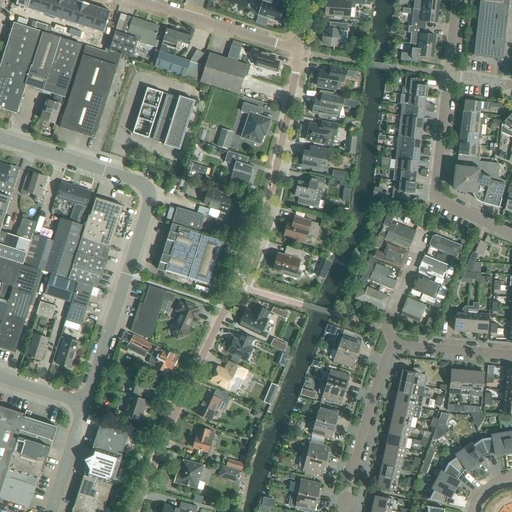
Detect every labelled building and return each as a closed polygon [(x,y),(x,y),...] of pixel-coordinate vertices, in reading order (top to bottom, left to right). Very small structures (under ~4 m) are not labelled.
[(18,0),(17,5),(28,9),(31,0),(18,0)] [(31,0),(28,9),(39,12),(43,0),(31,0)] [(43,0),(39,12),(50,16),(54,0),(43,0)] [(54,0),(50,16),(61,19),(66,0),(54,0)] [(71,0),(66,0),(61,19),(71,23),(78,2),(71,0)] [(258,15),(256,23),(266,26),(268,19),(280,22),(282,16),(280,15),(282,8),(277,6),(280,0),(279,0),(266,0),(266,3),(262,1),(258,15)] [(326,0),(325,15),(334,16),(333,19),(341,20),(341,17),(349,17),(350,8),(354,8),(355,4),(370,5),(370,0),(339,0),(339,1),(335,1),(326,0)] [(413,0),(412,9),(438,12),(439,1),(430,0),(413,0)] [(511,0),(480,0),(474,56),(498,58),(497,62),(500,63),(501,59),(500,58),(506,0),(511,0)] [(78,2),(71,23),(82,26),(89,5),(78,2)] [(89,5),(82,26),(93,30),(100,9),(89,5)] [(100,9),(93,30),(104,33),(104,34),(110,36),(114,24),(108,22),(111,13),(100,9)] [(414,10),(412,20),(412,27),(426,28),(420,27),(421,21),(437,23),(438,12),(412,9),(414,10)] [(121,35),(127,16),(121,14),(109,52),(131,59),(137,40),(127,36),(121,35)] [(156,39),(155,39),(159,27),(132,19),(128,33),(127,36),(137,40),(139,41),(139,42),(154,47),(156,39)] [(348,24),(329,22),(329,29),(328,29),(323,34),(322,41),(327,46),(334,47),(339,42),(346,43),(347,32),(348,24)] [(13,24),(0,64),(0,109),(16,114),(42,33),(13,24)] [(408,27),(407,33),(411,34),(410,44),(408,44),(413,45),(434,47),(435,36),(425,35),(426,28),(412,27),(410,27),(408,27)] [(163,38),(159,52),(166,54),(168,48),(166,48),(166,46),(179,50),(181,44),(189,47),(192,38),(166,29),(163,38)] [(65,98),(82,46),(42,33),(25,85),(65,98)] [(231,44),(226,60),(235,63),(240,47),(231,44)] [(401,53),(401,54),(400,61),(416,62),(417,56),(433,58),(434,47),(413,45),(413,48),(412,48),(411,54),(401,53)] [(159,52),(154,68),(185,78),(196,81),(201,66),(190,62),(166,54),(159,52)] [(226,60),(208,55),(200,82),(238,94),(247,67),(235,63),(226,60)] [(261,68),(276,73),(279,62),(253,55),(252,60),(262,63),(261,68)] [(59,128),(93,139),(117,67),(83,56),(59,128)] [(317,86),(335,89),(336,81),(342,82),(344,70),(331,68),(330,74),(320,72),(317,86)] [(401,94),(425,97),(427,86),(422,85),(422,79),(405,77),(404,88),(402,87),(401,94)] [(132,135),(179,150),(195,102),(147,87),(132,135)] [(343,98),(323,94),(321,100),(315,98),(312,113),(339,119),(343,98)] [(424,108),(428,108),(434,109),(434,105),(430,105),(428,103),(425,103),(425,97),(401,94),(400,105),(401,105),(407,106),(424,108)] [(343,105),(358,108),(359,101),(345,98),(343,105)] [(487,110),(487,103),(464,100),(463,111),(479,113),(480,109),(487,110)] [(60,105),(62,106),(62,104),(59,103),(59,104),(48,101),(46,108),(44,108),(40,119),(54,124),(60,105)] [(255,142),(260,143),(265,129),(266,130),(270,120),(258,117),(261,109),(244,103),(241,112),(249,114),(242,137),(246,139),(246,141),(247,142),(253,144),(255,143),(255,142)] [(424,108),(407,106),(401,105),(400,116),(423,119),(424,108)] [(462,122),(482,125),(484,125),(485,118),(479,117),(479,113),(463,111),(462,122)] [(511,136),(511,112),(502,124),(501,132),(511,136)] [(423,119),(400,116),(399,127),(421,129),(423,119)] [(320,144),(328,146),(330,138),(328,137),(329,135),(336,136),(338,125),(322,122),(321,128),(309,126),(306,139),(321,142),(320,144)] [(462,122),(460,133),(481,135),(482,125),(462,122)] [(421,129),(399,127),(398,138),(420,140),(421,129)] [(216,146),(227,149),(232,132),(222,129),(216,146)] [(460,133),(459,143),(481,146),(482,135),(481,135),(460,133)] [(347,154),(355,155),(357,135),(349,134),(347,154)] [(420,140),(398,138),(396,148),(419,151),(420,140)] [(459,143),(458,155),(479,158),(481,146),(459,143)] [(301,165),(312,167),(312,169),(320,171),(321,167),(319,166),(321,159),(325,160),(327,151),(311,148),(310,153),(304,151),(301,165)] [(396,148),(395,159),(418,162),(419,151),(396,148)] [(234,172),(232,179),(248,185),(253,171),(245,168),(248,158),(227,151),(224,162),(234,165),(232,171),(234,172)] [(482,203),(498,208),(506,182),(505,181),(502,180),(499,179),(498,177),(498,175),(498,172),(499,164),(479,162),(479,158),(458,155),(454,189),(471,191),(471,192),(472,194),(472,195),(473,196),(473,197),(475,199),(476,200),(477,201),(478,202),(480,202),(481,203),(482,203)] [(395,159),(394,170),(416,173),(418,162),(395,159)] [(0,230),(19,169),(0,163),(0,230)] [(193,164),(191,170),(203,174),(205,168),(193,164)] [(333,170),(331,178),(346,181),(348,174),(333,170)] [(393,181),(399,181),(415,183),(416,173),(394,170),(393,181)] [(41,208),(44,198),(41,197),(46,179),(33,174),(32,178),(26,176),(21,193),(28,195),(28,194),(35,196),(33,202),(38,203),(37,206),(41,208)] [(324,179),(310,176),(308,184),(297,181),(294,196),(299,197),(297,204),(315,208),(320,187),(323,188),(324,179)] [(192,183),(185,181),(182,191),(188,193),(192,183)] [(350,201),(352,188),(348,188),(349,182),(340,181),(339,185),(344,186),(344,187),(342,200),(350,201)] [(393,187),(392,192),(392,198),(408,200),(409,194),(414,195),(415,183),(399,181),(398,186),(393,187)] [(85,207),(89,196),(91,192),(61,183),(56,198),(85,207)] [(220,213),(226,215),(231,201),(224,199),(225,198),(219,197),(220,193),(209,190),(204,205),(211,207),(211,208),(221,211),(220,213)] [(76,225),(84,227),(85,227),(89,215),(90,215),(95,198),(89,196),(85,207),(83,213),(80,212),(76,225)] [(89,215),(85,227),(82,238),(110,247),(123,207),(95,198),(90,215),(89,215)] [(177,208),(172,224),(200,233),(205,217),(177,208)] [(382,226),(389,228),(392,219),(386,216),(382,226)] [(284,236),(283,237),(304,243),(307,234),(314,236),(318,224),(295,217),(293,225),(287,223),(287,226),(284,227),(283,232),(284,236)] [(0,232),(0,257),(20,264),(23,265),(36,223),(22,219),(17,237),(0,232)] [(30,245),(74,259),(84,227),(76,225),(60,220),(53,242),(33,235),(30,245)] [(211,286),(225,241),(215,238),(207,235),(200,233),(172,224),(158,269),(211,286)] [(414,231),(396,224),(392,233),(410,241),(414,231)] [(207,235),(215,238),(217,232),(209,230),(207,235)] [(374,246),(380,248),(384,239),(378,237),(374,246)] [(456,247),(435,237),(431,247),(438,250),(435,257),(449,264),(452,256),(456,247)] [(78,283),(94,288),(97,289),(110,247),(82,238),(68,280),(78,283)] [(472,252),(478,254),(481,248),(484,250),(487,244),(477,240),(472,252)] [(406,253),(385,243),(378,258),(400,267),(406,253)] [(23,265),(67,280),(74,259),(30,245),(23,265)] [(279,271),(279,274),(295,279),(295,278),(297,278),(299,277),(300,275),(300,273),(299,271),(297,270),(299,263),(301,263),(305,252),(287,247),(284,256),(277,254),(276,258),(275,259),(273,264),(274,265),(273,269),(279,271)] [(456,268),(459,261),(459,259),(453,256),(450,266),(456,268)] [(0,328),(20,265),(20,264),(0,257),(0,282),(0,283),(0,328)] [(366,266),(372,269),(376,259),(370,257),(366,266)] [(454,269),(426,257),(422,267),(433,271),(430,278),(441,283),(444,275),(450,277),(454,269)] [(323,259),(316,276),(323,279),(330,262),(323,259)] [(389,268),(376,263),(370,278),(391,288),(394,282),(385,278),(389,268)] [(467,264),(465,270),(471,273),(474,267),(473,266),(467,264)] [(7,306),(0,328),(0,348),(15,353),(41,272),(20,265),(7,306)] [(76,283),(50,275),(44,294),(70,302),(76,283)] [(358,287),(364,289),(367,280),(361,277),(358,287)] [(441,286),(447,289),(451,279),(445,277),(441,286)] [(438,291),(416,282),(412,292),(434,301),(438,291)] [(78,283),(66,321),(82,326),(94,288),(78,283)] [(137,310),(158,317),(164,298),(166,292),(149,286),(144,304),(140,303),(137,310)] [(388,298),(366,288),(362,298),(384,307),(388,298)] [(166,292),(164,298),(171,301),(173,301),(175,295),(166,292)] [(433,306),(439,309),(443,300),(437,297),(433,306)] [(426,307),(408,299),(403,312),(421,319),(426,307)] [(41,302),(36,315),(52,320),(56,307),(41,302)] [(196,310),(198,308),(185,302),(184,305),(179,303),(175,311),(180,313),(175,324),(171,326),(176,339),(189,334),(188,330),(190,324),(189,324),(191,320),(192,320),(193,318),(195,319),(199,311),(196,310)] [(467,307),(465,332),(475,331),(475,333),(476,333),(477,314),(478,304),(474,304),(473,307),(467,307)] [(238,324),(260,335),(262,331),(263,332),(264,331),(267,326),(267,324),(265,323),(267,320),(265,319),(268,311),(256,305),(252,313),(245,309),(238,324)] [(465,332),(467,307),(467,308),(465,308),(463,310),(463,313),(455,312),(454,331),(465,330),(465,332)] [(158,317),(137,310),(130,331),(138,335),(151,339),(158,317)] [(402,312),(401,315),(418,323),(419,319),(402,312)] [(486,334),(487,334),(488,315),(477,314),(476,333),(486,332),(486,334)] [(425,327),(431,329),(434,320),(428,317),(425,327)] [(327,324),(324,332),(334,335),(337,328),(327,324)] [(333,346),(337,348),(359,355),(361,349),(360,348),(360,349),(358,348),(361,340),(360,341),(343,335),(343,334),(342,333),(342,334),(338,332),(333,346)] [(250,346),(253,339),(241,333),(238,340),(234,338),(231,344),(230,344),(229,345),(228,345),(228,347),(227,348),(227,349),(228,350),(227,352),(233,355),(231,360),(237,363),(240,358),(246,361),(253,347),(250,346)] [(28,357),(42,361),(49,339),(35,335),(28,357)] [(157,368),(164,372),(167,366),(172,369),(178,357),(164,351),(133,336),(129,344),(152,355),(148,363),(157,367),(157,368)] [(272,338),(269,345),(283,352),(287,345),(272,338)] [(56,364),(72,369),(80,344),(65,339),(56,364)] [(359,355),(337,348),(332,363),(333,363),(333,362),(351,368),(351,369),(354,361),(356,361),(356,362),(359,355)] [(211,381),(229,390),(230,388),(231,389),(233,389),(235,388),(237,388),(238,387),(239,385),(241,380),(242,380),(247,371),(229,362),(225,371),(218,367),(211,381)] [(404,372),(400,381),(424,387),(424,386),(426,376),(427,376),(421,374),(422,369),(413,368),(413,369),(413,373),(402,370),(402,371),(404,372)] [(321,382),(347,391),(349,384),(347,383),(349,375),(348,376),(331,370),(331,369),(330,369),(326,384),(321,382)] [(449,389),(460,390),(462,371),(451,372),(451,370),(449,389)] [(462,371),(460,390),(460,395),(471,396),(471,391),(473,372),(462,373),(462,371)] [(473,372),(471,391),(471,396),(482,396),(482,392),(484,373),(473,374),(473,372)] [(125,414),(140,419),(147,400),(141,398),(146,384),(132,379),(128,390),(133,392),(132,395),(131,395),(125,414)] [(424,387),(400,381),(400,382),(401,382),(397,392),(416,396),(427,398),(427,396),(425,394),(423,393),(424,387)] [(347,391),(321,382),(318,393),(319,393),(323,394),(321,399),(322,399),(322,398),(340,403),(340,404),(340,405),(343,396),(345,397),(347,391)] [(276,392),(278,387),(272,384),(270,390),(276,392)] [(195,413),(210,420),(217,405),(224,409),(230,397),(215,390),(212,397),(205,393),(195,413)] [(395,402),(414,407),(416,396),(397,392),(399,393),(395,402)] [(511,402),(504,401),(503,413),(511,413),(511,402)] [(414,407),(395,402),(395,403),(397,403),(393,413),(411,417),(418,419),(420,408),(414,407)] [(319,405),(315,420),(337,426),(339,419),(338,419),(338,420),(336,419),(339,411),(338,410),(338,411),(320,406),(320,405),(319,405)] [(0,493),(8,468),(9,467),(18,437),(20,431),(53,441),(57,428),(25,417),(25,415),(0,406),(0,493)] [(263,413),(256,409),(252,416),(260,420),(263,413)] [(391,424),(409,428),(411,417),(393,413),(395,414),(391,424)] [(449,414),(441,414),(439,417),(445,425),(449,414)] [(439,419),(437,424),(435,428),(433,435),(436,440),(449,430),(445,425),(439,417),(439,419)] [(337,426),(315,420),(311,435),(312,435),(312,434),(330,439),(330,440),(333,432),(334,433),(335,433),(337,426)] [(93,447),(121,456),(128,433),(100,424),(93,447)] [(407,438),(409,428),(391,424),(390,424),(392,424),(388,434),(407,438)] [(192,447),(208,452),(214,432),(199,428),(197,436),(196,436),(192,447)] [(511,432),(501,434),(504,454),(511,452),(511,432)] [(386,445),(404,449),(407,438),(388,434),(390,435),(386,445)] [(501,434),(480,437),(488,455),(494,453),(495,455),(504,454),(501,434)] [(18,437),(9,467),(8,468),(39,477),(41,470),(43,471),(47,458),(45,457),(49,447),(18,437)] [(488,455),(480,437),(463,450),(475,466),(483,460),(481,458),(488,455)] [(303,445),(301,456),(327,462),(329,455),(328,455),(327,455),(329,447),(328,446),(328,447),(310,443),(310,442),(309,442),(308,447),(304,446),(304,445),(303,445)] [(384,455),(402,459),(404,449),(386,445),(388,445),(384,455)] [(111,485),(120,458),(121,456),(93,447),(89,457),(85,459),(85,461),(87,465),(83,476),(111,485)] [(429,449),(420,473),(425,475),(434,453),(429,449)] [(475,466),(463,450),(446,462),(461,475),(465,469),(467,471),(475,466)] [(381,466),(400,470),(402,459),(384,455),(383,456),(385,456),(381,466)] [(327,462),(301,456),(298,466),(299,466),(303,467),(302,472),(303,472),(303,471),(321,475),(321,476),(322,477),(324,468),(325,469),(326,469),(327,462)] [(174,482),(197,488),(199,481),(200,481),(205,465),(183,459),(181,466),(180,465),(178,472),(177,472),(174,482)] [(227,466),(242,470),(243,465),(228,460),(227,466)] [(446,462),(436,480),(454,490),(458,481),(456,480),(461,475),(446,462)] [(231,469),(222,466),(220,471),(230,474),(231,469)] [(379,476),(398,480),(400,470),(381,466),(383,466),(379,476)] [(0,498),(29,508),(39,477),(8,468),(0,493),(0,498)] [(236,470),(233,481),(238,483),(241,472),(236,470)] [(83,476),(76,498),(71,511),(102,511),(111,485),(83,476)] [(377,487),(395,491),(398,480),(379,476),(379,477),(381,477),(377,487)] [(295,482),(293,493),(319,498),(321,491),(320,491),(318,491),(320,483),(320,482),(319,483),(301,480),(301,479),(301,478),(300,483),(295,482)] [(447,497),(449,498),(454,490),(436,480),(428,496),(423,495),(421,500),(445,505),(447,497)] [(300,511),(305,511),(311,511),(312,511),(313,511),(316,504),(317,505),(318,505),(319,498),(293,493),(292,493),(291,493),(288,507),(294,509),(295,509),(295,508),(300,509),(300,511)] [(202,497),(195,494),(193,501),(200,503),(202,497)] [(376,497),(372,507),(391,511),(393,500),(375,496),(375,497),(376,497)] [(264,498),(262,506),(271,508),(273,500),(264,498)] [(181,502),(179,509),(164,505),(162,511),(195,511),(197,507),(181,502)]
